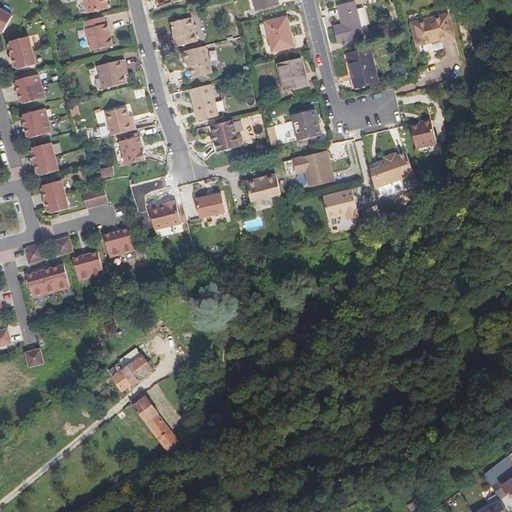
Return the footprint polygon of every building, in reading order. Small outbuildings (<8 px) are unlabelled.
[(85,0),(89,15),(111,9),(107,0),(85,0)] [(279,5),(277,0),(253,0),(256,10),(279,5)] [(355,3),(340,7),(345,26),(336,28),(340,43),(363,37),(360,25),(369,22),(365,5),(356,8),(355,3)] [(0,34),(3,36),(10,23),(13,17),(8,14),(0,9),(0,34)] [(192,16),(172,21),(176,36),(175,36),(177,45),(198,40),(192,16)] [(103,17),(83,22),(91,52),(112,46),(107,24),(105,25),(103,17)] [(287,17),(266,23),(273,52),(295,46),(287,17)] [(452,26),(415,35),(421,58),(445,52),(446,55),(459,51),(452,26)] [(30,38),(14,41),(22,69),(37,65),(30,38)] [(22,69),(14,41),(9,43),(10,46),(11,50),(15,49),(17,56),(19,62),(15,63),(16,69),(16,71),(22,69)] [(206,44),(182,50),(185,61),(187,60),(189,59),(191,66),(193,76),(213,71),(206,44)] [(371,49),(348,55),(356,89),(379,83),(371,49)] [(123,60),(116,62),(122,85),(125,84),(123,76),(122,73),(126,71),(123,60)] [(301,61),(280,67),(286,91),(308,85),(301,61)] [(122,85),(116,62),(96,67),(102,89),(122,85)] [(39,75),(24,79),(30,103),(46,99),(39,75)] [(30,103),(24,79),(16,82),(16,84),(17,87),(23,86),(24,92),(26,98),(20,99),(21,103),(22,106),(30,103)] [(210,83),(191,87),(196,108),(195,108),(198,119),(219,114),(215,98),(214,98),(210,83)] [(104,113),(108,130),(129,124),(125,108),(104,113)] [(33,113),(39,137),(50,134),(43,110),(33,113)] [(315,110),(293,116),(300,140),(321,135),(315,110)] [(29,140),(39,137),(33,113),(22,115),(23,118),(24,121),(29,120),(31,126),(33,131),(27,133),(28,137),(29,140)] [(232,116),(211,121),(214,130),(215,137),(218,148),(238,142),(238,140),(240,139),(242,136),(241,131),(238,129),(236,130),(232,116)] [(424,124),(421,125),(412,127),(418,149),(429,146),(438,143),(432,120),(424,122),(424,124)] [(108,130),(110,136),(131,131),(129,124),(108,130)] [(101,129),(91,131),(93,138),(102,136),(101,129)] [(144,160),(142,151),(139,152),(138,146),(140,146),(138,137),(118,141),(125,165),(144,160)] [(41,147),(49,174),(60,171),(52,144),(41,147)] [(429,146),(418,149),(420,157),(431,154),(429,146)] [(39,177),(49,174),(41,147),(31,149),(32,152),(33,157),(38,156),(39,162),(41,168),(37,169),(38,175),(39,177)] [(328,150),(294,158),(297,172),(307,170),(311,186),(336,180),(328,150)] [(372,170),(376,188),(414,178),(408,156),(399,158),(395,155),(388,157),(386,161),(379,162),(381,168),(372,170)] [(297,172),(294,158),(285,160),(288,175),(297,172)] [(116,170),(113,162),(106,165),(108,172),(116,170)] [(251,198),(281,191),(276,170),(264,173),(264,174),(258,176),(257,175),(246,178),(251,198)] [(51,184),(58,213),(70,209),(62,181),(51,184)] [(146,182),(132,184),(133,196),(148,194),(146,182)] [(49,215),(58,213),(51,184),(42,186),(43,189),(44,194),(48,194),(49,199),(51,206),(47,207),(49,212),(49,215)] [(105,189),(83,195),(88,210),(109,204),(105,189)] [(221,189),(195,195),(200,214),(226,208),(221,189)] [(354,191),(325,198),(330,220),(347,216),(348,222),(360,219),(354,191)] [(165,201),(150,205),(155,225),(181,219),(175,196),(164,199),(165,201)] [(209,216),(211,222),(220,219),(218,213),(209,216)] [(130,230),(105,237),(111,259),(136,252),(130,230)] [(65,239),(69,254),(74,253),(70,238),(65,239)] [(59,257),(69,254),(65,239),(56,242),(59,257)] [(40,246),(25,250),(29,265),(44,261),(40,246)] [(99,253),(74,260),(80,282),(105,275),(99,253)] [(65,266),(27,276),(33,298),(71,288),(65,266)] [(7,330),(0,331),(0,347),(11,345),(7,330)] [(124,369),(142,356),(135,347),(118,361),(119,363),(124,369)] [(44,363),(40,349),(27,352),(25,353),(29,367),(44,363)] [(112,378),(122,391),(133,383),(134,385),(144,378),(143,376),(152,369),(142,356),(124,369),(119,363),(107,372),(112,378)] [(147,396),(133,406),(166,450),(168,452),(180,443),(180,442),(160,415),(147,396)] [(180,443),(168,452),(172,458),(185,449),(180,443)] [(493,469),(485,475),(499,498),(507,494),(511,491),(511,492),(511,480),(502,486),(493,469)] [(421,511),(415,502),(410,506),(413,511),(421,511)] [(507,511),(502,503),(485,511),(507,511)]
